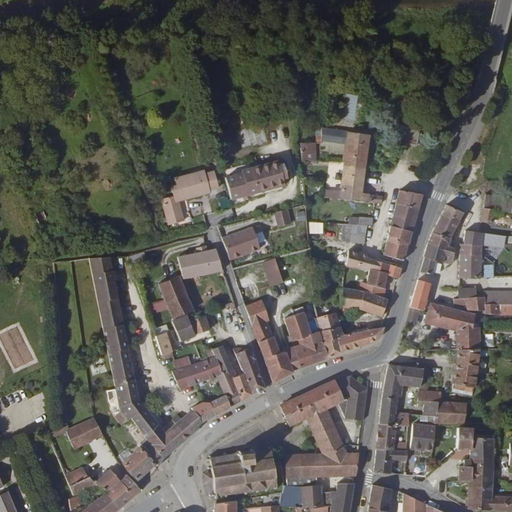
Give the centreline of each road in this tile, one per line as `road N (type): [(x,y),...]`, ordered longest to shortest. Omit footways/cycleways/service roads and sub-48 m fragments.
road 1 (tertiary): [(376,357),(480,101),(505,0)]
road 2 (track): [(411,267),(375,254),(394,177),(471,210),(455,267),(440,283),(408,273)]
road 3 (track): [(0,263),(213,230)]
road 4 (residential): [(272,398),(213,230)]
road 5 (track): [(279,127),(294,183),(288,196),(216,220),(213,230)]
road 6 (tertiary): [(181,480),(184,453),(201,437),(272,398)]
